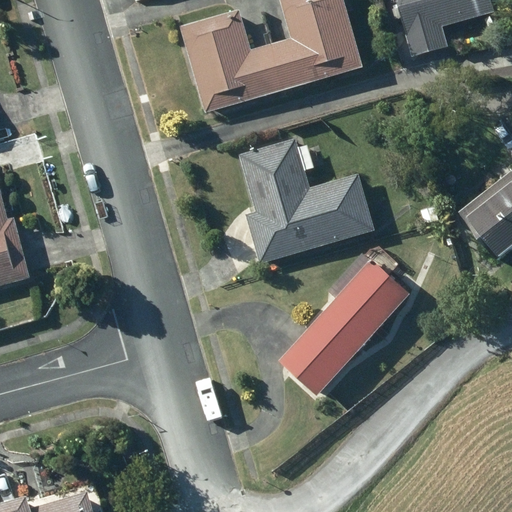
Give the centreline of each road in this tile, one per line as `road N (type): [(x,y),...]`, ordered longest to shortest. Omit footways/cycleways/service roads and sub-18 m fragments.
road 1 (residential): [(64,0),(160,343)]
road 2 (residential): [(160,343),(211,511)]
road 3 (residential): [(160,343),(0,393)]
